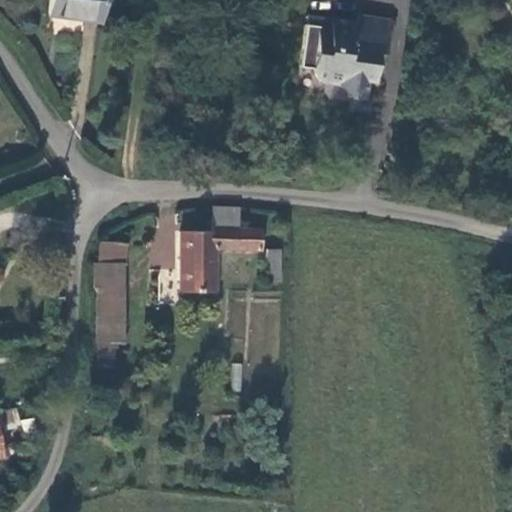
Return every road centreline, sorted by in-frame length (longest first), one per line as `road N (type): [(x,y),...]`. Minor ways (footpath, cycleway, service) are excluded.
road 1 (unclassified): [(511,237),(363,203),(89,187)]
road 2 (unclassified): [(89,187),(70,399),(53,471),(28,511)]
road 3 (track): [(131,189),(152,0)]
road 4 (unclassified): [(89,187),(0,56)]
